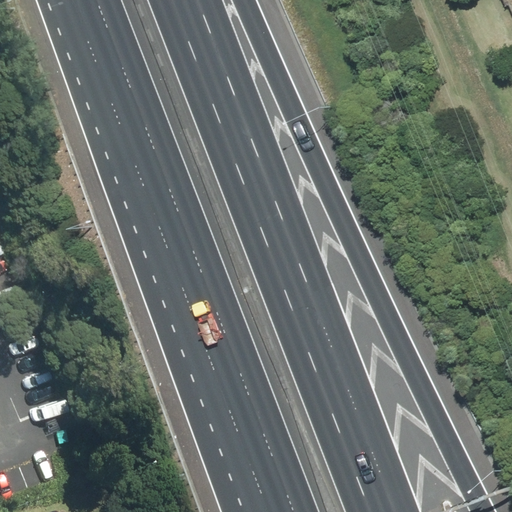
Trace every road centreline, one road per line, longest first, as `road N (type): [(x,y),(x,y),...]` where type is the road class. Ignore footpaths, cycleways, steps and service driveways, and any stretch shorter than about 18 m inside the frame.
road 1 (motorway): [(244,0),(484,511)]
road 2 (motorway): [(183,0),(382,511)]
road 3 (motorway): [(293,511),(175,206)]
road 4 (motorway): [(268,511),(175,206)]
road 5 (motorway): [(175,206),(95,0)]
